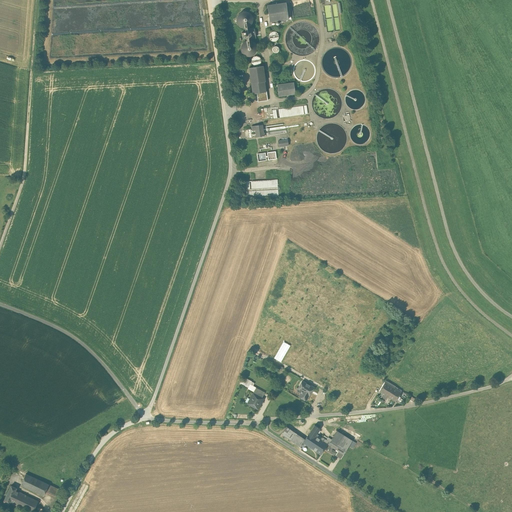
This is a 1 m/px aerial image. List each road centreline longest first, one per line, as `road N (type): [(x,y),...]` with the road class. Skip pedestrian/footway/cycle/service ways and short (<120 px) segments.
road 1 (unclassified): [(145,419),(231,170),(208,0)]
road 2 (track): [(511,335),(466,297),(443,264),(371,0)]
road 3 (unclassified): [(253,422),(406,406),(511,375)]
road 4 (track): [(0,245),(23,178),(37,0)]
road 5 (residential): [(0,303),(90,350),(145,419)]
road 6 (unclassified): [(253,422),(390,511)]
road 7 (residential): [(61,511),(101,442),(145,419)]
